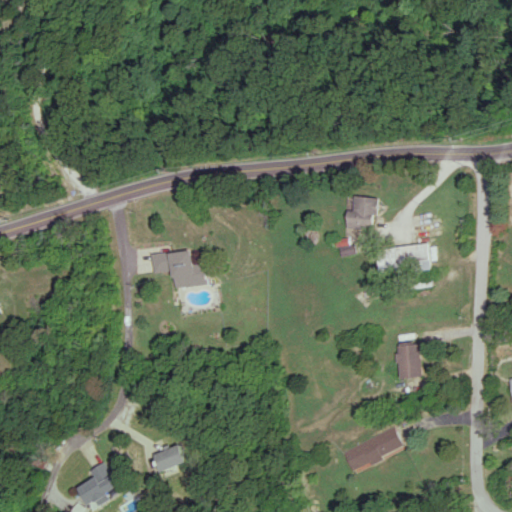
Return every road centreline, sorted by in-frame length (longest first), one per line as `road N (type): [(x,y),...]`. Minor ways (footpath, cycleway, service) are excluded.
road 1 (residential): [(511,145),(186,173),(0,228)]
road 2 (residential): [(490,511),(476,492),(483,152)]
